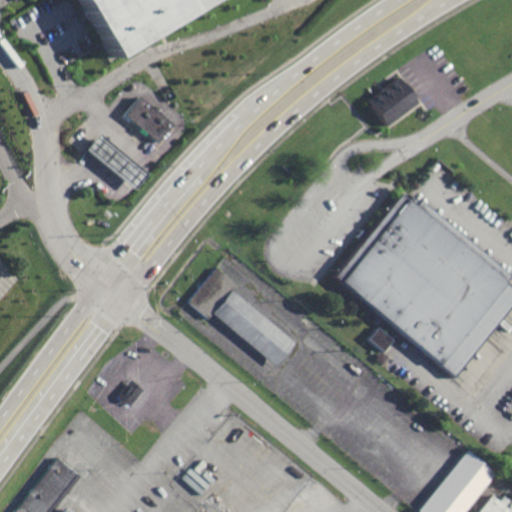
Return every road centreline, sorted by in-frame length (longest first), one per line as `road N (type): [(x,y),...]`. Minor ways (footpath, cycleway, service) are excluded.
road 1 (trunk): [(0,465),(248,158),(357,63),(454,0)]
road 2 (trunk): [(396,0),(300,70),(206,158),(0,417)]
road 3 (residential): [(511,85),(376,171),(304,256),(281,241),(356,142),(413,143)]
road 4 (residential): [(106,279),(379,511)]
road 5 (residential): [(106,279),(47,223),(0,149)]
